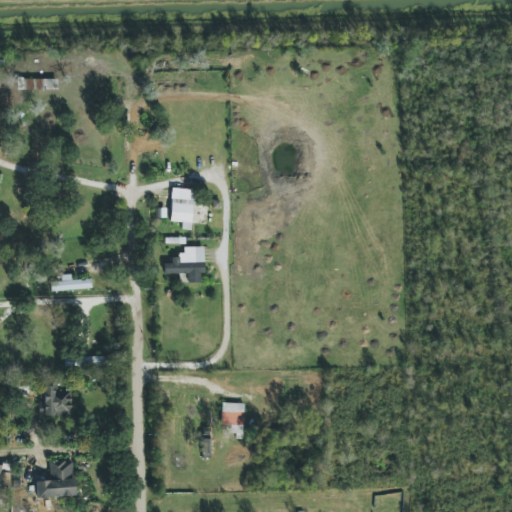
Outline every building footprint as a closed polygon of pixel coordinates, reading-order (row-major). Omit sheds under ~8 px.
[(57,80),(17,79),(17,90),(57,90),(57,80)] [(170,222),(182,222),(181,230),(191,231),(193,190),(171,189),(170,222)] [(204,274),(203,247),(183,248),(184,256),(171,256),(171,263),(163,264),(164,275),(187,274),(187,283),(200,283),(200,274),(204,274)] [(51,291),(91,289),(90,279),(71,280),(70,275),(60,276),(61,282),(50,282),(51,291)] [(53,391),(53,386),(39,387),(39,416),(71,415),(71,391),(53,391)] [(242,434),(243,404),(221,403),(220,425),(231,426),(230,434),(242,434)] [(49,463),(49,480),(36,481),(36,498),(74,497),(73,462),(49,463)] [(9,490),(9,466),(0,465),(0,502),(1,503),(1,489),(9,490)]
